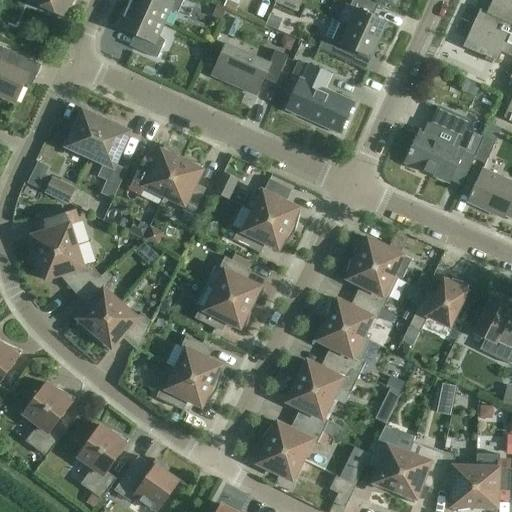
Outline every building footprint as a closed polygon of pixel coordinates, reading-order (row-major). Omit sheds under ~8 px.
[(64,16),(71,0),(32,0),(32,2),(64,16)] [(131,0),(128,7),(164,23),(170,11),(178,13),(183,0),(131,0)] [(302,2),(298,0),(276,0),(275,3),(297,13),(302,2)] [(357,9),(348,27),(379,41),(388,22),(373,16),(378,5),(366,0),(352,0),(350,6),(357,9)] [(511,0),(492,0),(487,13),(480,9),(463,47),(497,63),(502,52),(511,56),(511,98),(503,118),(511,121),(511,0)] [(218,5),(213,16),(222,20),(227,9),(218,5)] [(159,35),(164,23),(128,7),(118,28),(138,37),(134,48),(157,59),(165,41),(159,35)] [(270,14),(265,25),(278,30),(282,20),(270,14)] [(371,59),(379,41),(348,27),(332,19),(319,49),(329,53),(352,63),(357,52),(371,59)] [(284,36),(281,43),(284,48),(290,51),(295,40),(284,36)] [(268,65),(226,45),(212,76),(256,95),(264,78),(274,83),(286,56),(275,51),(268,65)] [(35,78),(41,66),(0,46),(0,97),(15,104),(28,75),(35,78)] [(300,80),(287,109),(340,133),(353,103),(323,89),(330,75),(309,65),(308,67),(298,62),(292,75),(302,80),(302,81),(300,80)] [(419,133),(406,162),(449,181),(451,177),(463,183),(474,159),(475,157),(462,152),(457,149),(470,120),(459,115),(457,118),(437,110),(431,124),(428,122),(422,134),(419,133)] [(66,147),(90,158),(106,121),(102,119),(103,117),(89,111),(88,113),(83,111),(66,147)] [(106,121),(90,158),(104,164),(98,177),(107,181),(101,194),(113,199),(126,170),(115,165),(130,132),(124,130),(125,127),(112,121),(111,123),(106,121)] [(484,164),(495,142),(484,137),(475,157),(474,159),(484,164)] [(145,186),(164,195),(182,159),(164,146),(163,147),(164,148),(161,151),(152,169),(142,164),(131,186),(142,191),(145,186)] [(182,159),(164,195),(184,205),(181,210),(193,216),(203,194),(192,189),(201,171),(203,167),(204,165),(182,159)] [(467,202),(496,215),(498,212),(511,218),(511,182),(482,169),(467,202)] [(223,173),(214,192),(228,199),(238,180),(223,173)] [(52,179),(45,193),(58,199),(68,204),(74,193),(76,189),(53,178),(52,179)] [(253,212),(294,232),(301,210),(300,210),(263,192),(253,212)] [(33,260),(76,246),(69,225),(75,223),(71,212),(48,219),(52,230),(29,237),(33,260)] [(281,250),(294,232),(253,212),(244,232),(239,229),(233,240),(255,251),(260,240),(280,250),(281,250)] [(131,219),(125,231),(143,240),(149,227),(131,219)] [(149,227),(143,240),(158,247),(164,234),(149,227)] [(365,237),(351,256),(392,276),(398,278),(401,280),(411,260),(402,256),(366,238),(365,237)] [(65,273),(82,293),(101,277),(107,271),(101,277),(90,264),(83,267),(76,246),(33,260),(43,280),(44,279),(65,273)] [(351,256),(345,278),(346,278),(366,288),(361,299),(383,309),(388,298),(398,278),(392,276),(351,256)] [(225,271),(215,290),(251,308),(265,290),(263,289),(262,290),(259,287),(241,278),(246,268),(225,257),(219,268),(225,271)] [(76,321),(90,339),(120,304),(104,290),(113,279),(107,271),(101,277),(82,293),(92,303),(77,320),(76,321)] [(422,274),(416,287),(426,291),(432,278),(422,274)] [(446,278),(445,279),(436,299),(425,294),(409,326),(420,332),(428,316),(449,326),(466,291),(468,286),(469,286),(469,285),(446,278)] [(245,330),(251,308),(215,290),(205,310),(200,307),(195,319),(216,329),(221,318),(240,327),(244,328),(243,329),(245,330)] [(511,311),(511,304),(491,295),(473,332),(486,338),(480,350),(511,365),(511,362),(511,334),(509,333),(507,337),(501,334),(511,311)] [(326,319),(362,337),(372,318),(377,320),(383,309),(361,299),(356,309),(338,300),(334,299),(334,298),(332,298),(326,319)] [(162,302),(158,311),(168,315),(172,306),(162,302)] [(120,304),(90,339),(110,350),(111,349),(125,332),(140,345),(151,322),(141,313),(137,318),(120,304)] [(336,349),(331,360),(360,374),(365,363),(361,361),(371,341),(362,337),(326,319),(313,338),(314,339),(315,338),(318,340),(336,349)] [(196,330),(192,339),(202,343),(206,335),(196,330)] [(177,369),(217,389),(224,367),(222,367),(202,357),(208,346),(202,343),(192,339),(186,336),(181,347),(186,350),(177,369)] [(0,404),(9,392),(0,385),(0,383),(19,357),(21,353),(21,354),(22,352),(0,341),(0,404)] [(350,393),(360,374),(331,360),(326,371),(308,362),(303,361),(304,360),(302,359),(296,381),(332,399),(338,387),(350,393)] [(204,408),(217,389),(177,369),(167,389),(162,386),(156,397),(178,408),(183,397),(203,407),(204,408)] [(391,377),(387,386),(400,393),(405,384),(391,377)] [(296,381),(283,399),(284,400),(285,399),(288,402),(306,411),(301,421),(323,432),(338,440),(343,428),(328,421),(323,418),(332,399),(296,381)] [(46,383),(23,414),(38,425),(25,441),(46,457),(61,437),(51,430),(72,403),(74,399),(75,399),(76,398),(51,386),(51,387),(46,383)] [(443,384),(441,394),(454,396),(456,386),(443,384)] [(390,389),(375,420),(386,425),(401,394),(390,389)] [(481,406),(480,418),(492,418),(493,406),(481,406)] [(317,443),(323,432),(301,421),(296,432),(276,422),(275,422),(261,440),(302,460),(312,440),(317,443)] [(100,426),(78,457),(93,468),(80,484),(102,499),(116,479),(106,472),(126,444),(128,441),(129,441),(130,439),(105,428),(104,429),(100,426)] [(371,455),(369,459),(382,463),(375,483),(374,487),(373,487),(372,488),(395,492),(409,454),(412,446),(414,441),(415,437),(385,426),(380,437),(371,455)] [(292,480),(302,460),(261,440),(255,462),(256,462),(292,480)] [(409,454),(395,492),(414,504),(415,502),(414,502),(416,498),(423,479),(437,484),(442,461),(444,453),(414,441),(412,446),(409,454)] [(354,447),(339,478),(354,485),(356,486),(369,459),(371,455),(354,447)] [(442,461),(437,484),(453,485),(452,505),(453,510),(452,510),(452,511),(474,508),(476,468),(454,467),(455,453),(444,453),(442,461)] [(476,468),(474,508),(491,511),(496,511),(497,511),(496,511),(497,507),(497,500),(509,500),(509,487),(510,463),(510,459),(498,459),(498,455),(476,454),(476,468)] [(156,511),(179,481),(167,472),(169,469),(158,461),(154,468),(138,457),(114,490),(130,502),(135,496),(156,511)] [(345,508),(356,486),(354,485),(339,478),(336,477),(330,489),(338,494),(334,503),(345,508)]
